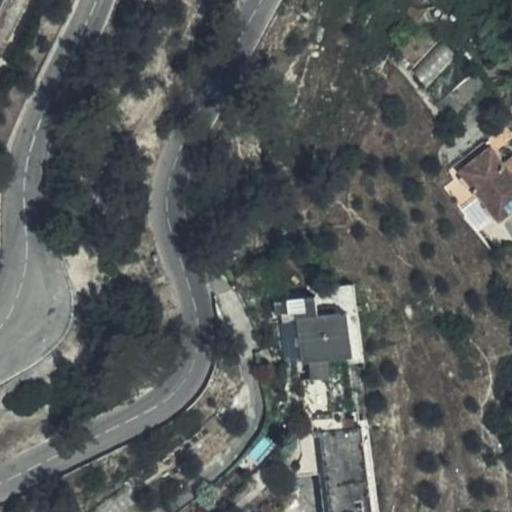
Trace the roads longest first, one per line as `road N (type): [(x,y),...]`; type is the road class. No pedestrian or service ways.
road 1 (unclassified): [(263,0),(166,186),(165,209),(194,289),(198,330),(190,364),(171,394),(86,448),(0,482)]
road 2 (unclassified): [(0,341),(29,302),(20,211),(29,136),(96,0)]
